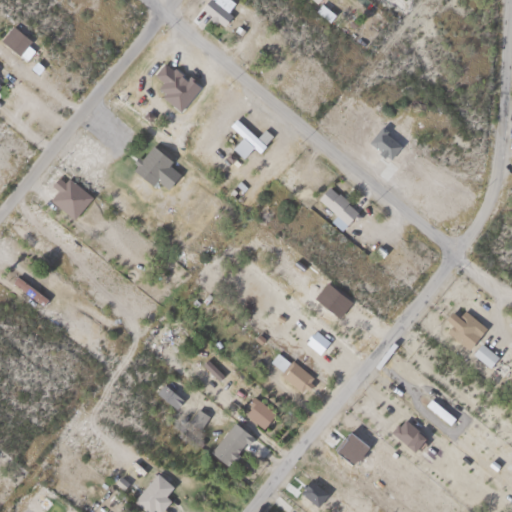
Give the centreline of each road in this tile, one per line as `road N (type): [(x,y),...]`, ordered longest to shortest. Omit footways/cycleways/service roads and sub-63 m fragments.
road 1 (residential): [(510,0),(500,160),(486,211),(247,511)]
road 2 (residential): [(153,0),(459,251)]
road 3 (residential): [(0,220),(179,0)]
